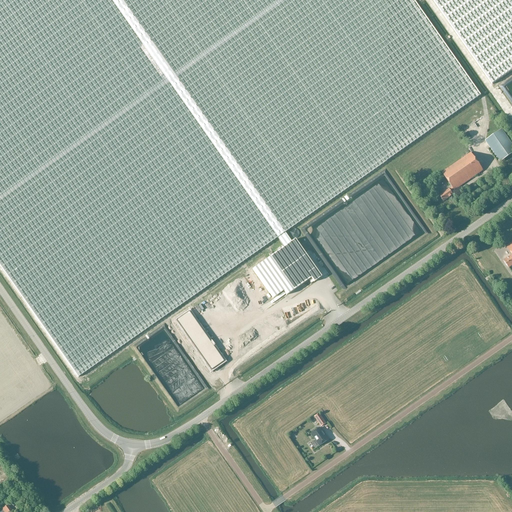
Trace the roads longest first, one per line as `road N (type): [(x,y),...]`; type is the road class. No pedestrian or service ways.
road 1 (tertiary): [(201,417),(511,199)]
road 2 (residential): [(266,509),(511,338)]
road 3 (unknown): [(231,396),(210,355),(250,321),(307,291),(345,316)]
road 4 (tertiary): [(130,445),(98,427),(0,290)]
